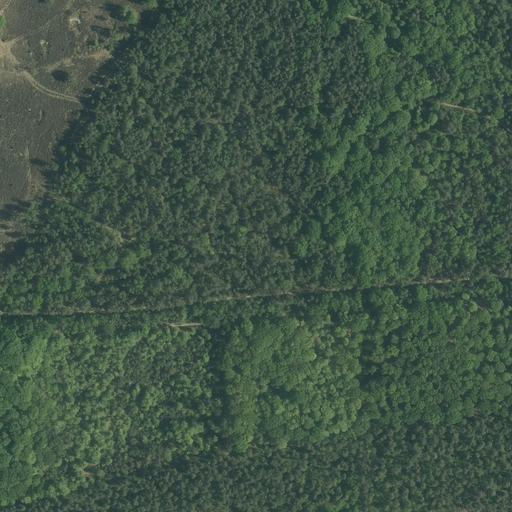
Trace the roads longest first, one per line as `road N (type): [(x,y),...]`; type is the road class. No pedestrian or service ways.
road 1 (track): [(511,298),(0,339)]
road 2 (track): [(511,275),(87,312)]
road 3 (track): [(87,312),(125,234),(56,192),(57,179),(91,99),(160,0)]
road 4 (track): [(19,338),(29,511)]
